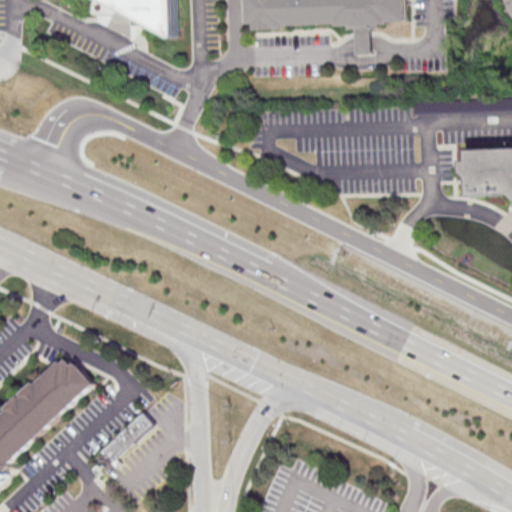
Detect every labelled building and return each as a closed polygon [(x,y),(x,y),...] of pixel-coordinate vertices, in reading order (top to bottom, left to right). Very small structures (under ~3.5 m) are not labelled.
[(182,0),(183,42),(106,0),(182,0)] [(411,0),(413,27),(375,26),(378,56),(358,55),(358,28),(259,32),(258,26),(253,26),(250,0),(411,0)] [(415,112),(511,109),(511,96),(511,97),(511,98),(415,100),(415,112)] [(474,151),(511,149),(511,196),(476,198),(474,151)] [(0,418),(71,358),(105,388),(0,479),(0,418)] [(116,464),(158,424),(145,411),(103,451),(116,464)]
